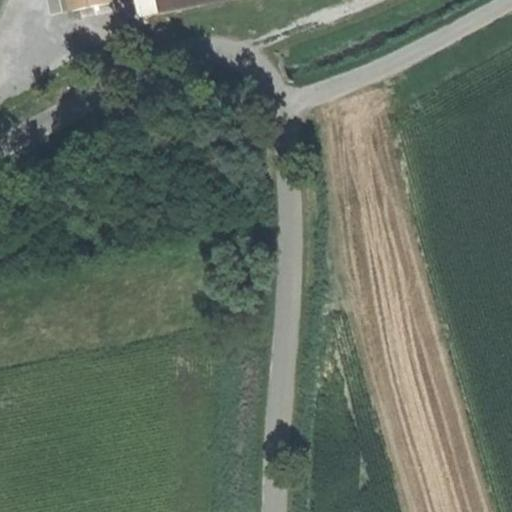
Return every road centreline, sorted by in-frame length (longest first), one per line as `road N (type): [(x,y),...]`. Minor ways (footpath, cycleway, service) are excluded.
road 1 (tertiary): [(0,145),(159,60),(202,51),(253,55),(281,102),(290,154),(279,511)]
road 2 (track): [(230,52),(358,0)]
